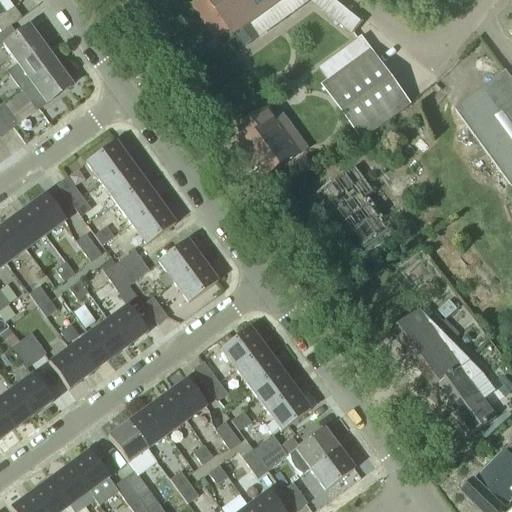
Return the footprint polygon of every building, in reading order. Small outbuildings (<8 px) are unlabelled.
[(0,0),(0,34),(21,19),(14,9),(6,14),(0,7),(0,0)] [(251,24),(272,9),(284,0),(206,0),(233,37),(251,24)] [(331,0),(284,0),(272,9),(251,24),(260,36),(310,0),(311,0),(351,32),(359,22),(331,0)] [(245,48),(260,38),(251,25),(236,36),(245,48)] [(42,48),(28,28),(6,43),(1,47),(2,48),(16,67),(42,48)] [(322,86),(362,141),(410,107),(361,38),(318,70),(327,82),(322,86)] [(21,93),(56,67),(42,48),(16,67),(6,74),(21,93)] [(35,113),(44,106),(71,87),(56,67),(21,93),(35,113)] [(511,80),(507,74),(507,75),(456,112),(511,189),(511,80)] [(0,138),(19,125),(4,105),(0,107),(0,138)] [(264,179),(268,176),(299,154),(301,156),(310,150),(284,114),(276,121),(268,110),(235,133),(244,145),(237,150),(249,168),(254,164),(264,179)] [(129,164),(114,143),(84,165),(100,186),(129,164)] [(144,185),(129,164),(100,186),(115,206),(144,185)] [(353,255),(390,236),(355,170),(306,195),(321,224),(334,218),(353,255)] [(71,207),(82,199),(67,178),(56,186),(71,207)] [(159,205),(144,185),(115,206),(130,227),(159,205)] [(65,224),(45,196),(25,210),(45,238),(65,224)] [(90,211),(82,199),(71,207),(80,219),(90,211)] [(174,226),(159,205),(130,227),(145,247),(174,226)] [(45,238),(25,210),(5,224),(26,252),(45,238)] [(26,252),(5,224),(0,228),(0,258),(6,267),(26,252)] [(113,239),(105,228),(93,237),(102,248),(113,239)] [(85,236),(75,244),(90,264),(100,257),(85,236)] [(186,242),(156,263),(171,284),(201,263),(186,242)] [(141,262),(134,253),(134,252),(113,267),(120,277),(141,262)] [(120,277),(128,288),(149,273),(141,262),(120,277)] [(187,306),(216,284),(201,263),(171,284),(187,306)] [(65,264),(54,271),(63,284),(74,276),(65,264)] [(120,277),(113,267),(103,274),(118,295),(128,288),(120,277)] [(87,295),(79,283),(78,282),(68,290),(77,302),(87,295)] [(39,288),(28,296),(37,308),(48,300),(39,288)] [(168,320),(152,299),(141,307),(157,328),(168,320)] [(37,308),(46,320),(56,312),(48,300),(37,308)] [(106,321),(127,349),(146,335),(126,307),(106,321)] [(392,333),(424,378),(434,391),(437,389),(451,409),(448,411),(469,440),(489,426),(486,421),(495,415),(471,383),(483,375),(471,363),(421,312),(392,333)] [(87,335),(107,363),(127,349),(106,321),(87,335)] [(0,335),(0,337),(9,350),(19,343),(9,329),(0,335)] [(264,351),(248,330),(219,352),(234,372),(264,351)] [(343,340),(346,344),(351,352),(360,346),(352,334),(343,340)] [(46,356),(30,335),(19,343),(34,364),(46,356)] [(67,349),(87,377),(107,363),(87,335),(67,349)] [(9,350),(25,371),(34,364),(19,343),(9,350)] [(47,364),(68,392),(87,377),(67,349),(47,364)] [(279,371),(264,351),(234,372),(249,393),(279,371)] [(218,384),(203,364),(192,372),(207,392),(218,384)] [(294,392),(279,371),(249,393),(265,413),(294,392)] [(12,390),(32,418),(51,404),(31,376),(12,390)] [(207,409),(186,381),(166,395),(187,423),(207,409)] [(216,404),(227,396),(218,384),(207,392),(216,404)] [(0,398),(0,415),(12,432),(32,418),(12,390),(0,398)] [(309,412),(294,392),(265,413),(280,434),(309,412)] [(187,423),(166,395),(147,410),(167,438),(187,423)] [(167,438),(147,410),(127,424),(148,452),(167,438)] [(230,422),(238,433),(251,424),(243,414),(230,422)] [(0,440),(12,432),(0,415),(0,440)] [(148,452),(127,424),(107,438),(128,466),(148,452)] [(224,424),(214,432),(229,453),(239,445),(224,424)] [(323,430),(293,452),(308,472),(338,451),(323,430)] [(272,438),(254,451),(261,461),(279,448),(272,438)] [(292,438),(279,448),(286,457),(293,452),(299,448),(292,438)] [(241,460),(249,470),(257,481),(269,472),(261,461),(254,451),(250,445),(237,454),(241,460)] [(212,460),(203,447),(192,455),(201,468),(212,460)] [(261,461),(269,472),(287,458),(286,457),(279,448),(261,461)] [(353,472),(338,451),(308,472),(324,493),(353,472)] [(463,493),(482,511),(501,511),(511,502),(511,501),(511,456),(505,451),(463,493)] [(88,453),(68,467),(94,503),(98,508),(118,494),(130,511),(146,511),(139,501),(123,480),(113,488),(108,481),(88,453)] [(68,467),(49,481),(69,509),(71,511),(81,511),(94,503),(68,467)] [(227,480),(222,473),(218,468),(207,475),(217,488),(227,480)] [(139,501),(149,493),(134,473),(123,480),(139,501)] [(180,474),(169,481),(178,494),(188,485),(180,474)] [(65,511),(69,509),(49,481),(29,496),(40,511),(65,511)] [(187,507),(188,506),(198,499),(188,485),(178,494),(187,507)] [(292,485),(281,493),(295,511),(298,511),(307,505),(292,485)] [(247,507),(250,511),(281,511),(267,492),(247,507)] [(40,511),(29,496),(9,510),(10,511),(40,511)]
